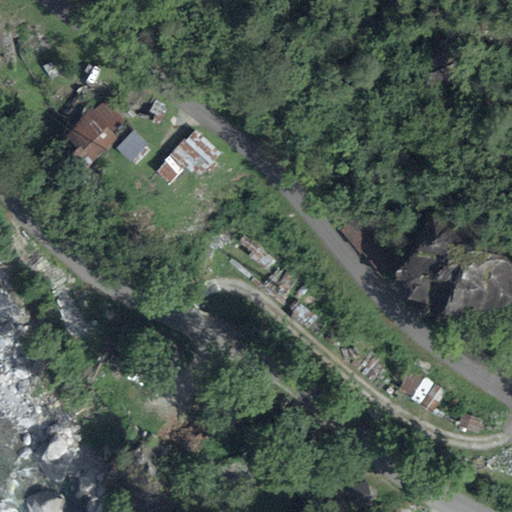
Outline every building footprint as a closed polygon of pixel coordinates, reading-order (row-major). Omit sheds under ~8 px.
[(107,98),(70,128),(92,155),(129,125),(107,98)] [(197,125),(159,166),(170,175),(207,135),(197,125)] [(148,143),(135,129),(122,142),(135,155),(148,143)] [(391,258),(355,217),(345,226),(381,267),(391,258)] [(420,380),(404,369),(394,383),(410,394),(420,380)]
